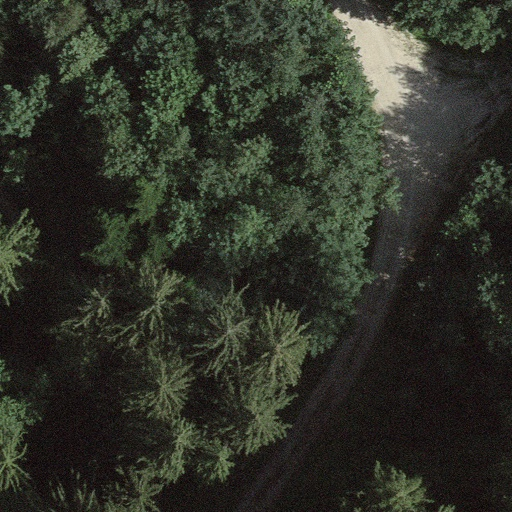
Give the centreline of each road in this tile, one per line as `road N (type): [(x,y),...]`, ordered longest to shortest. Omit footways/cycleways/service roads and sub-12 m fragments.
road 1 (track): [(341,0),(388,100),(394,204),(343,347),(241,511)]
road 2 (track): [(29,511),(42,384),(39,302),(0,185)]
